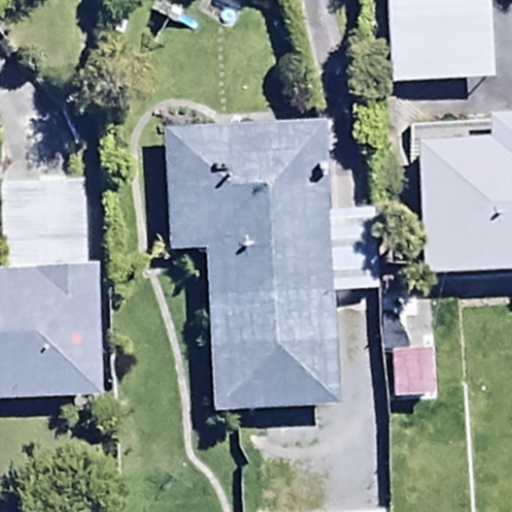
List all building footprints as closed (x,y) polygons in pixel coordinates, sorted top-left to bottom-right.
[(382,0),(386,97),(489,93),(486,0),(382,0)] [(417,160),(418,292),(511,291),(511,135),(487,135),(488,160),(417,160)] [(322,138),(161,139),(162,264),(204,264),(205,429),(331,428),(331,308),(367,308),(367,263),(322,263),(322,138)] [(0,415),(97,412),(89,189),(0,192),(0,415)] [(390,362),(387,409),(430,412),(432,364),(390,362)]
